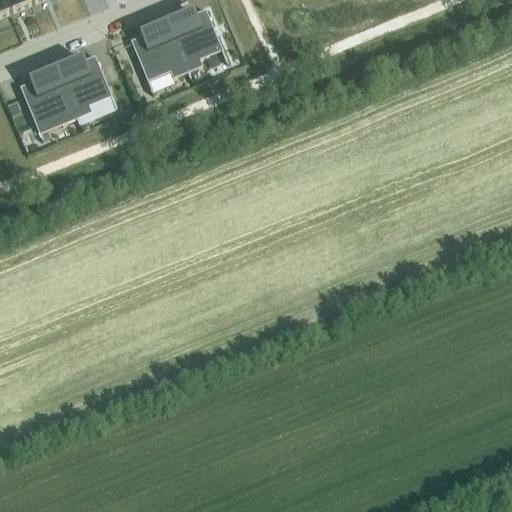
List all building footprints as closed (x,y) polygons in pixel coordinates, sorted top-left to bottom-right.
[(0,0),(0,24),(11,20),(2,0),(0,0)] [(2,0),(11,20),(33,10),(28,0),(2,0)] [(54,0),(28,0),(33,10),(55,1),(54,0)] [(168,27),(167,27),(190,83),(191,83),(189,77),(203,71),(200,64),(221,55),(226,68),(228,67),(206,14),(195,18),(182,24),(186,33),(173,39),(168,27)] [(190,83),(167,27),(166,27),(171,39),(158,45),(155,36),(141,41),(131,46),(153,99),(154,98),(149,86),(170,77),(173,83),(187,78),(190,83)] [(57,73),(56,73),(80,129),(81,129),(78,123),(92,117),(89,111),(111,102),(116,114),(117,113),(95,60),(85,65),(71,70),(76,81),(63,87),(57,73)] [(79,130),(80,129),(56,73),(56,74),(61,86),(48,91),(44,82),(30,87),(20,92),(42,145),(44,144),(39,132),(60,123),(62,130),(77,124),(79,130)] [(21,117),(17,106),(8,110),(12,121),(21,117)]
